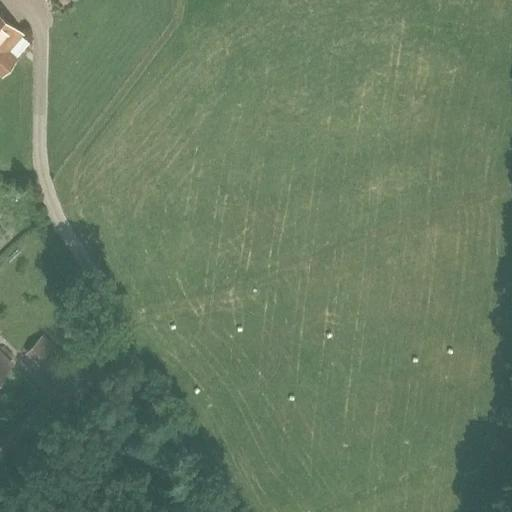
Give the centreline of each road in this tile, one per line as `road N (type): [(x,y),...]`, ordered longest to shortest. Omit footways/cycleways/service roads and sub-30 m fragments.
road 1 (unclassified): [(0,455),(105,331),(104,307),(40,173)]
road 2 (track): [(53,400),(124,511)]
